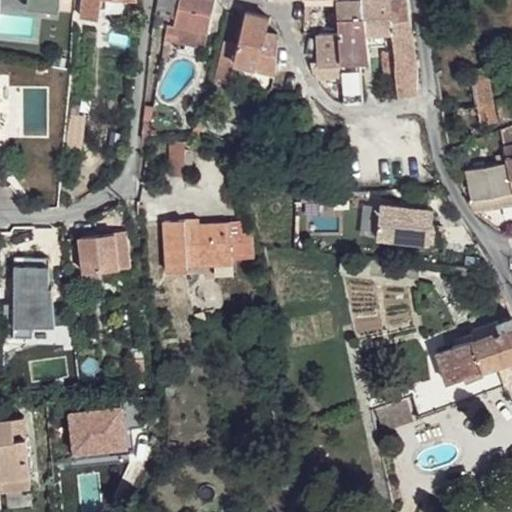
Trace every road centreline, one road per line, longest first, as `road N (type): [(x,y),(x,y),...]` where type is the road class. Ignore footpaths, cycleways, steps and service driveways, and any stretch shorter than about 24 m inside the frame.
road 1 (unclassified): [(0,215),(55,217),(125,183),(151,0)]
road 2 (unclassified): [(243,0),(281,8),(310,80),(335,108),(428,100)]
road 3 (unclassified): [(511,290),(448,177),(428,100)]
